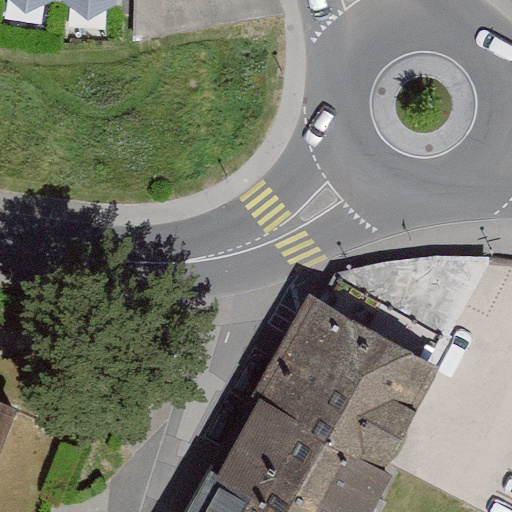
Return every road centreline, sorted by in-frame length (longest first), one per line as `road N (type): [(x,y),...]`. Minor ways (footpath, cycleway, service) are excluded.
road 1 (residential): [(247,249),(148,511)]
road 2 (residential): [(247,249),(160,262),(0,244)]
road 3 (residential): [(247,249),(296,251),(402,197)]
road 4 (residential): [(331,111),(247,249)]
road 5 (secondary): [(448,17),(419,14),(366,34),(334,82)]
